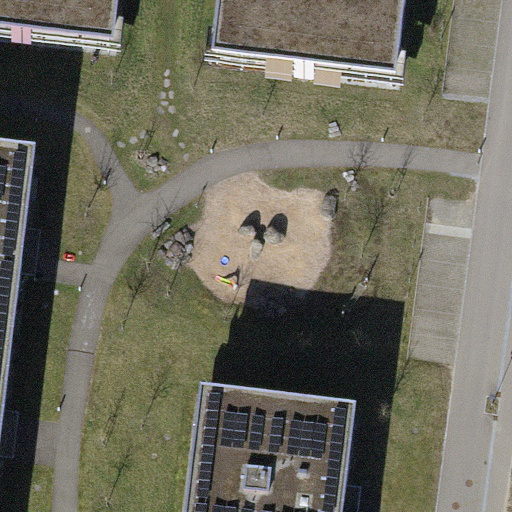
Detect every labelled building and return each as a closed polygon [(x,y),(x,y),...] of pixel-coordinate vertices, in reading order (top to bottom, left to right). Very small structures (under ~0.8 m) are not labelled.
[(0,0),(0,30),(113,45),(118,0),(0,0)] [(218,0),(211,56),(394,79),(404,0),(218,0)] [(0,147),(0,329),(13,331),(21,258),(33,151),(0,147)] [(0,329),(0,444),(1,438),(13,331),(0,329)] [(197,387),(184,511),(338,511),(349,405),(197,387)]
